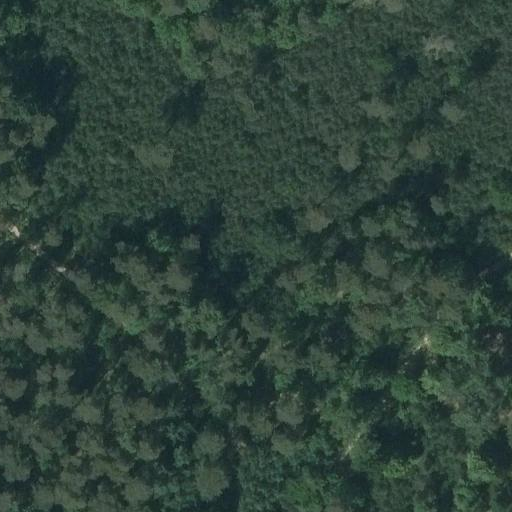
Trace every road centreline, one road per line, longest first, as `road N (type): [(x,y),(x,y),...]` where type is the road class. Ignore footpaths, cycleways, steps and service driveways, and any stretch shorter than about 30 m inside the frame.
road 1 (track): [(233,511),(223,428),(0,237)]
road 2 (track): [(511,261),(454,301),(383,371),(305,511)]
